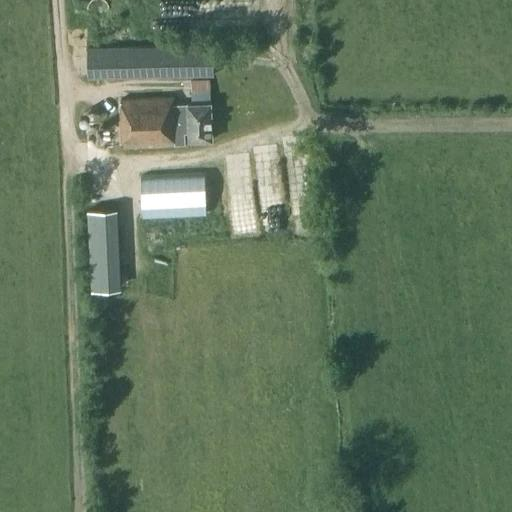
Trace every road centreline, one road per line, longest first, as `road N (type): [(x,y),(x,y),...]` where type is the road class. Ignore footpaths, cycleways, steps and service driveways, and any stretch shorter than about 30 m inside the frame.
road 1 (track): [(65,147),(134,160),(226,150),(305,125),(511,122)]
road 2 (track): [(65,147),(81,511)]
road 3 (track): [(271,0),(278,54),(305,125)]
